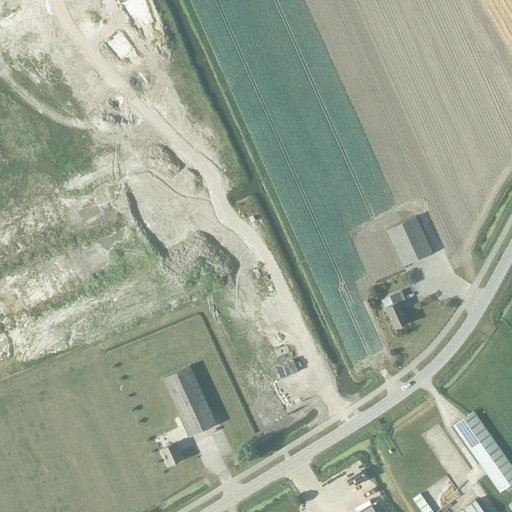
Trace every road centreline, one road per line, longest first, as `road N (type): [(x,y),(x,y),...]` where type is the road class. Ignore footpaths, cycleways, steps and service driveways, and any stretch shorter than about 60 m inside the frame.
road 1 (residential): [(81,45),(203,162),(348,430)]
road 2 (tertiary): [(348,430),(442,360),(511,254)]
road 3 (residential): [(0,251),(11,230),(30,120),(81,45)]
road 4 (tertiary): [(213,511),(348,430)]
